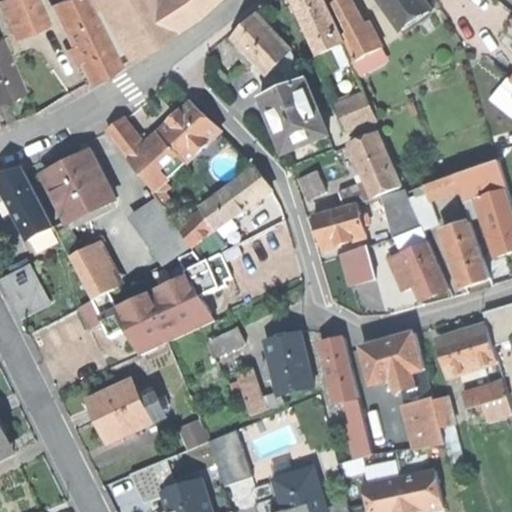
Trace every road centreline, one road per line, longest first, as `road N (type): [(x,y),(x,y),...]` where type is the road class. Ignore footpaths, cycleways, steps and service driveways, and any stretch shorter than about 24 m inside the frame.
road 1 (residential): [(162,64),(278,176),(301,230),(315,299),(336,320),(387,331),(511,294)]
road 2 (residential): [(0,325),(93,511)]
road 3 (residential): [(162,64),(74,119),(0,151)]
